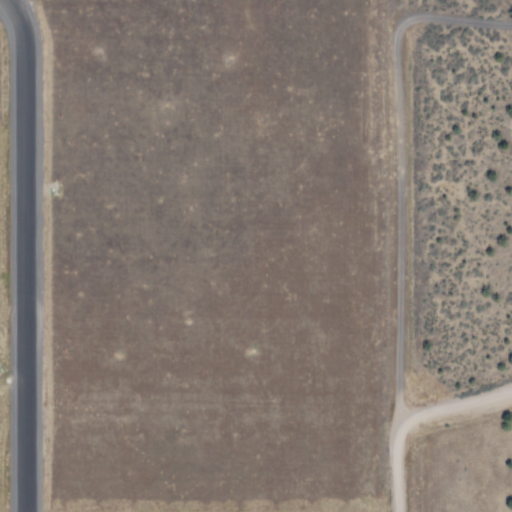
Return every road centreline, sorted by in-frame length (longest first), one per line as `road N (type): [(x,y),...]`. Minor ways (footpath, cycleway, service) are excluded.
road 1 (residential): [(394,511),(396,0)]
road 2 (residential): [(393,421),(511,385)]
